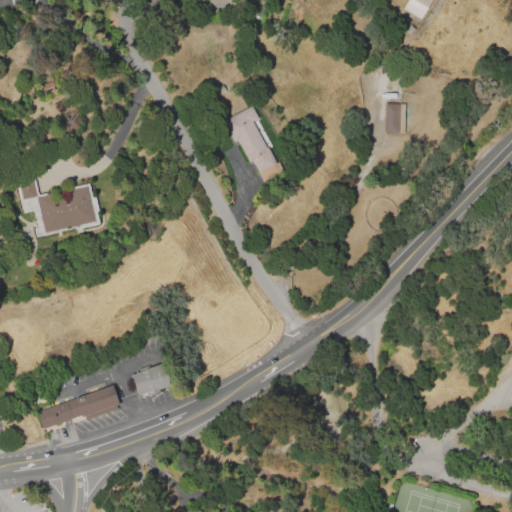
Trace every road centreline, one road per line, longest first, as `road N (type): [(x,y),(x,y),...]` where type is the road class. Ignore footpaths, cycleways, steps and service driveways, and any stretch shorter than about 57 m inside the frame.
road 1 (residential): [(311,349),(262,281),(143,65),(124,26),(130,0)]
road 2 (residential): [(362,310),(375,412),(392,447),(416,464),(504,388),(511,393)]
road 3 (secondary): [(511,152),(362,310),(311,349)]
